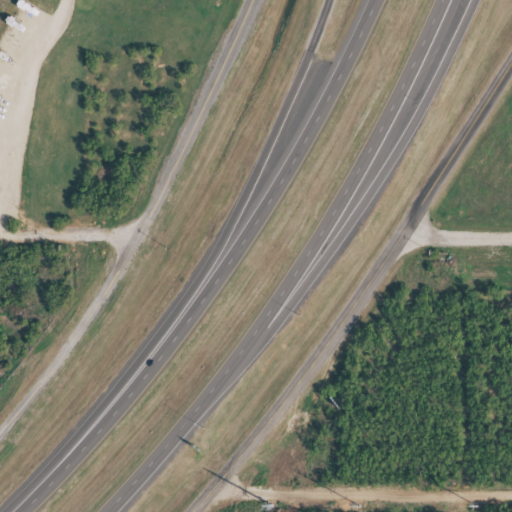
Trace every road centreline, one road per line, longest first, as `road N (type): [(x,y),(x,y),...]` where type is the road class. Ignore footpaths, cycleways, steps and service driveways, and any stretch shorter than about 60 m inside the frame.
road 1 (trunk): [(374,0),(236,252),(164,354),(21,511)]
road 2 (trunk): [(103,511),(205,397),(284,286),(397,91),(437,0)]
road 3 (tertiary): [(190,511),(399,237),(511,58)]
road 4 (residential): [(248,0),(137,238),(0,431)]
road 5 (trunk): [(205,397),(325,260),(383,175),(469,0)]
road 6 (trunk): [(327,0),(258,169),(113,415)]
road 7 (residential): [(511,491),(215,487)]
road 8 (residential): [(137,238),(0,236)]
